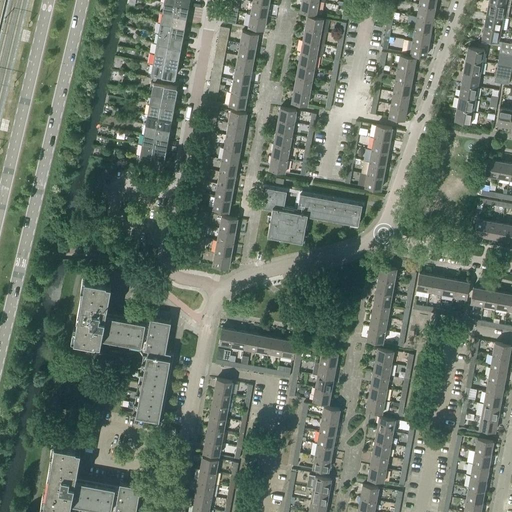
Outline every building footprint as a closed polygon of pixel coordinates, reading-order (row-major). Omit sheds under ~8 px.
[(316,13),(318,1),(312,0),(302,0),(300,11),(316,13)] [(503,15),(505,3),(489,0),(487,12),(503,15)] [(186,16),(188,5),(165,1),(164,11),(186,16)] [(267,16),(269,4),(253,1),(251,13),(267,16)] [(433,19),(435,6),(420,4),(417,16),(433,19)] [(185,26),(186,16),(164,11),(162,22),(185,26)] [(501,28),(503,15),(487,12),(485,24),(501,28)] [(264,28),(267,16),(251,13),(249,26),(264,28)] [(308,15),(305,27),(321,30),(323,17),(308,15)] [(431,31),(433,19),(417,16),(415,28),(431,31)] [(327,29),(331,19),(326,17),(322,28),(327,29)] [(183,36),(185,26),(162,22),(160,32),(183,36)] [(499,40),(501,28),(485,24),(482,37),(499,40)] [(319,42),(321,30),(305,27),(303,40),(319,42)] [(429,43),(431,31),(415,28),(413,40),(429,43)] [(243,30),(240,42),(256,45),(258,32),(243,30)] [(181,47),(183,36),(160,32),(158,42),(181,47)] [(316,55),(319,42),(303,40),(301,52),(316,55)] [(426,56),(429,43),(413,40),(411,53),(426,56)] [(179,57),(181,47),(158,42),(156,52),(179,57)] [(254,57),(256,45),(240,42),(238,55),(254,57)] [(468,45),(466,57),(482,61),(485,48),(468,45)] [(511,54),(511,48),(501,46),(500,52),(511,54)] [(177,67),(179,57),(156,52),(154,63),(177,67)] [(314,67),(316,55),(301,52),(298,64),(314,67)] [(400,54),(398,67),(414,69),(416,57),(400,54)] [(252,70),(254,57),(238,55),(236,67),(252,70)] [(480,73),(482,61),(466,57),(463,69),(480,73)] [(175,78),(177,67),(154,63),(152,74),(155,74),(169,77),(175,78)] [(312,79),(314,67),(298,64),(296,77),(312,79)] [(497,65),(496,70),(511,73),(511,67),(497,65)] [(249,82),(252,70),(236,67),(233,79),(249,82)] [(411,82),(414,69),(398,67),(396,79),(411,82)] [(478,85),(480,73),(463,69),(461,82),(478,85)] [(511,73),(496,70),(495,75),(510,78),(511,73)] [(310,92),(312,79),(296,77),(294,89),(310,92)] [(247,94),(249,82),(233,79),(231,92),(247,94)] [(409,94),(411,82),(396,79),(393,91),(409,94)] [(155,82),(153,93),(176,97),(178,86),(168,84),(155,82)] [(476,97),(478,85),(461,82),(459,94),(476,97)] [(308,104),(310,92),(294,89),(292,101),(308,104)] [(407,106),(409,94),(393,91),(391,104),(407,106)] [(245,107),(247,94),(231,92),(229,104),(245,107)] [(174,107),(176,97),(153,93),(151,103),(174,107)] [(473,110),(476,97),(459,94),(457,106),(473,110)] [(172,117),(174,107),(151,103),(149,113),(172,117)] [(404,119),(407,106),(391,104),(389,116),(404,119)] [(280,106),(278,119),(294,122),(296,109),(280,106)] [(471,122),(473,110),(457,106),(454,119),(471,122)] [(509,125),(511,109),(500,106),(496,123),(509,125)] [(231,109),(229,121),(245,124),(247,112),(231,109)] [(170,128),(172,117),(149,113),(147,124),(170,128)] [(292,134),(294,122),(278,119),(276,131),(292,134)] [(242,137),(245,124),(229,121),(226,134),(242,137)] [(168,138),(170,128),(147,124),(145,134),(168,138)] [(376,124),(374,137),(390,139),(392,127),(376,124)] [(289,147),(292,134),(276,131),(273,144),(289,147)] [(166,148),(168,138),(145,134),(143,144),(166,148)] [(240,149),(242,137),(226,134),(224,146),(240,149)] [(387,152),(390,139),(374,137),(372,149),(387,152)] [(164,158),(166,148),(143,144),(142,154),(164,158)] [(287,159),(289,147),(273,144),(271,156),(287,159)] [(238,161),(240,149),(224,146),(222,158),(238,161)] [(366,148),(364,160),(370,161),(372,149),(366,148)] [(385,164),(387,152),(372,149),(370,161),(385,164)] [(162,169),(164,158),(142,154),(140,165),(162,169)] [(285,171),(287,159),(271,156),(269,168),(285,171)] [(236,173),(238,161),(222,158),(220,171),(236,173)] [(497,176),(500,160),(488,158),(485,174),(497,176)] [(509,178),(511,164),(511,162),(500,160),(497,176),(509,178)] [(383,176),(385,164),(370,161),(367,174),(383,176)] [(233,186),(236,173),(220,171),(217,183),(233,186)] [(381,189),(383,176),(367,174),(365,186),(381,189)] [(231,198),(233,186),(217,183),(215,195),(231,198)] [(272,208),(276,188),(265,186),(262,207),(272,208)] [(287,190),(276,188),(272,208),(268,234),(303,240),(307,215),(296,213),(297,210),(284,208),(287,190)] [(308,215),(312,194),(300,192),(297,210),(296,213),(307,215),(308,215)] [(321,217),(325,197),(312,194),(308,215),(321,217)] [(229,210),(231,198),(215,195),(213,208),(229,210)] [(333,219),(337,199),(325,197),(321,217),(333,219)] [(345,222),(349,201),(337,199),(333,219),(345,222)] [(362,203),(349,201),(345,222),(358,224),(362,203)] [(221,215),(219,227),(235,230),(237,218),(221,215)] [(486,236),(489,220),(477,218),(474,233),(486,236)] [(498,238),(501,222),(489,220),(486,236),(498,238)] [(511,240),(511,232),(511,223),(501,222),(498,238),(511,240)] [(233,242),(235,230),(219,227),(217,239),(233,242)] [(205,231),(196,229),(195,236),(204,237),(205,231)] [(230,255),(233,242),(217,239),(215,252),(230,255)] [(228,268),(230,255),(215,252),(212,265),(228,268)] [(381,265),(379,277),(395,280),(397,268),(381,265)] [(430,290),(432,274),(420,272),(417,288),(430,290)] [(442,293),(445,277),(432,274),(430,290),(442,293)] [(101,340),(105,313),(111,282),(107,281),(107,279),(86,275),(74,336),(95,339),(96,339),(101,340)] [(392,293),(395,280),(379,277),(377,290),(392,293)] [(454,295),(457,279),(445,277),(442,293),(454,295)] [(470,281),(457,279),(454,295),(467,297),(470,281)] [(483,304),(486,288),(474,286),(471,302),(483,304)] [(495,306),(498,291),(486,288),(483,304),(495,306)] [(390,305),(392,293),(377,290),(374,302),(390,305)] [(508,309),(511,293),(498,291),(495,306),(508,309)] [(388,317),(390,305),(374,302),(372,314),(388,317)] [(111,342),(116,315),(105,313),(101,340),(111,342)] [(385,329),(388,317),(372,314),(370,326),(385,329)] [(122,344),(127,317),(116,315),(111,342),(122,344)] [(133,345),(138,319),(127,317),(122,344),(133,345)] [(144,347),(145,341),(147,331),(149,321),(138,319),(133,345),(144,347)] [(170,325),(149,321),(147,331),(168,335),(170,325)] [(383,342),(385,329),(370,326),(367,339),(383,342)] [(232,345),(235,330),(223,327),(220,343),(232,345)] [(244,348),(247,332),(235,330),(232,345),(244,348)] [(166,345),(168,335),(147,331),(145,341),(166,345)] [(257,350),(260,334),(247,332),(244,348),(257,350)] [(269,352),(272,336),(260,334),(257,350),(269,352)] [(281,354),(284,339),(272,336),(269,352),(281,354)] [(296,341),(284,339),(281,354),(294,357),(296,341)] [(164,354),(166,345),(145,341),(144,347),(143,351),(164,354)] [(495,341),(493,353),(509,356),(511,344),(495,341)] [(378,347),(376,360),(392,363),(394,350),(378,347)] [(323,350),(320,362),(336,365),(338,353),(323,350)] [(170,355),(164,354),(143,351),(141,361),(168,366),(170,355)] [(507,368),(509,356),(493,353),(491,365),(507,368)] [(389,375),(392,363),(376,360),(373,372),(389,375)] [(166,376),(168,366),(141,361),(140,371),(166,376)] [(320,362),(315,361),(313,374),(318,375),(334,377),(336,365),(320,362)] [(505,376),(507,368),(491,365),(488,378),(504,381),(505,376)] [(164,386),(166,376),(140,371),(138,382),(164,386)] [(387,387),(389,375),(373,372),(371,384),(387,387)] [(331,390),(334,377),(318,375),(316,387),(331,390)] [(217,378),(215,390),(231,393),(233,380),(217,378)] [(502,393),(504,381),(488,378),(486,390),(502,393)] [(162,397),(164,386),(138,382),(136,392),(162,397)] [(385,399),(387,387),(371,384),(369,396),(385,399)] [(329,402),(331,390),(316,387),(313,400),(329,402)] [(228,405),(231,393),(215,390),(212,402),(228,405)] [(500,405),(502,393),(486,390),(484,402),(500,405)] [(160,407),(162,397),(136,392),(134,402),(160,407)] [(382,412),(385,399),(369,396),(366,409),(382,412)] [(478,401),(476,413),(482,414),(484,402),(478,401)] [(159,416),(160,407),(134,402),(132,413),(150,416),(149,421),(161,423),(162,417),(159,416)] [(226,417),(228,405),(212,402),(210,414),(226,417)] [(497,417),(500,405),(484,402),(482,414),(497,417)] [(324,405),(322,417),(338,420),(340,408),(324,405)] [(224,429),(226,417),(210,414),(208,427),(224,429)] [(495,430),(497,417),(482,414),(479,427),(495,430)] [(379,415),(377,428),(393,431),(395,418),(379,415)] [(336,433),(338,420),(322,417),(320,430),(336,433)] [(222,442),(224,429),(208,427),(206,439),(222,442)] [(391,443),(393,431),(377,428),(375,440),(391,443)] [(334,445),(336,433),(320,430),(317,442),(334,445)] [(478,437),(476,450),(491,452),(494,440),(478,437)] [(219,455),(222,442),(206,439),(203,452),(219,455)] [(65,504),(70,504),(75,478),(81,446),(76,445),(76,444),(55,440),(44,501),(65,505),(65,504)] [(389,455),(391,443),(375,440),(372,452),(389,455)] [(331,457),(334,445),(317,442),(315,454),(331,457)] [(489,465),(491,452),(476,450),(473,462),(489,465)] [(386,467),(389,455),(372,452),(370,465),(386,467)] [(329,470),(331,457),(315,454),(313,467),(329,470)] [(203,456),(200,468),(216,471),(219,458),(203,456)] [(487,477),(489,465),(473,462),(471,474),(487,477)] [(384,480),(386,467),(370,465),(368,477),(384,480)] [(214,483),(216,471),(200,468),(198,480),(214,483)] [(485,489),(487,477),(471,474),(469,486),(485,489)] [(316,475),(314,487),(329,490),(332,478),(316,475)] [(81,506),(86,480),(75,478),(70,504),(81,506)] [(92,508),(97,482),(86,480),(81,506),(92,508)] [(212,495),(214,483),(198,480),(196,492),(212,495)] [(103,511),(107,484),(97,482),(92,508),(103,511)] [(116,496),(118,486),(107,484),(103,511),(110,511),(113,511),(114,506),(116,496)] [(363,484),(361,496),(376,499),(379,487),(363,484)] [(139,490),(118,486),(116,496),(137,500),(139,490)] [(482,502),(485,489),(469,486),(467,499),(482,502)] [(327,502),(329,490),(314,487),(311,499),(327,502)] [(210,507),(212,495),(196,492),(194,505),(210,507)] [(136,510),(137,500),(116,496),(114,506),(136,510)] [(374,511),(376,499),(361,496),(359,508),(374,511)] [(311,511),(325,511),(327,502),(311,499),(309,511),(311,511)] [(470,511),(480,511),(482,502),(467,499),(464,511),(470,511)]
